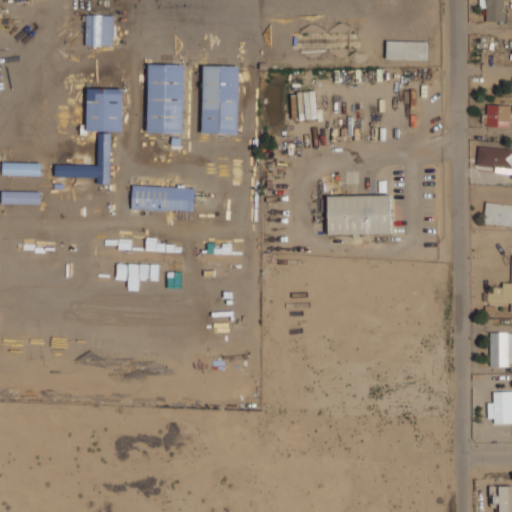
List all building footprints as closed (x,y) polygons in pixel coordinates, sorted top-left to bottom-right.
[(485,0),(486,20),(505,20),(504,0),(485,0)] [(86,45),(114,45),(114,15),(86,14),(86,45)] [(387,58),(427,59),(428,41),(387,40),(387,58)] [(148,132),(184,132),(186,65),(150,64),(148,132)] [(203,133),(239,134),(241,66),(204,65),(203,133)] [(124,89),(89,88),(88,130),(123,131),(124,89)] [(292,93),(293,119),(310,118),(310,92),(292,93)] [(511,104),(481,104),(481,125),(511,125),(511,104)] [(56,163),(56,176),(98,177),(98,183),(111,183),(112,132),(99,131),(98,164),(56,163)] [(494,171),(511,171),(511,147),(478,145),(477,165),(494,166),(494,171)] [(42,175),(42,163),(4,162),(3,174),(42,175)] [(195,210),(195,187),(133,185),(133,209),(195,210)] [(2,202),(41,203),(42,191),(3,190),(2,202)] [(323,194),(389,193),(390,232),(324,233),(323,194)] [(511,205),(487,200),(482,220),(511,227),(511,205)] [(511,282),(497,282),(497,291),(488,291),(488,301),(508,302),(508,311),(511,311),(511,282)] [(511,364),(511,331),(489,331),(489,364),(511,364)] [(511,422),(511,390),(494,390),(494,422),(511,422)] [(497,511),(511,511),(511,484),(491,484),(491,504),(497,504),(497,511)]
